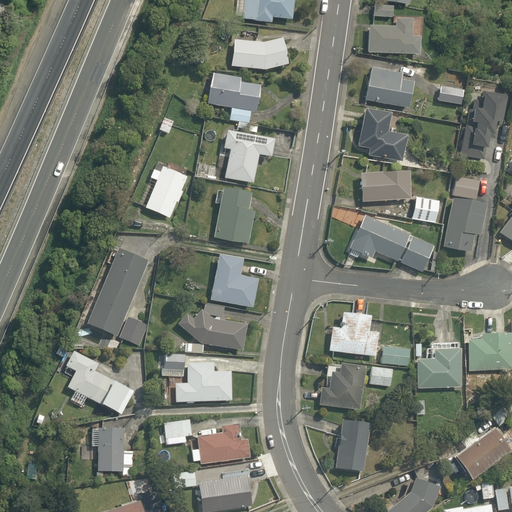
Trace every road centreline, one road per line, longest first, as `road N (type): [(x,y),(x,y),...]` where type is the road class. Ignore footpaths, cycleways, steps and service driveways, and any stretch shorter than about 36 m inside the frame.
road 1 (motorway): [(124,0),(0,286)]
road 2 (tertiary): [(338,0),(294,279)]
road 3 (tertiary): [(294,279),(279,404),(291,460),(321,511)]
road 4 (residential): [(294,279),(447,292),(491,286)]
road 5 (motorway): [(0,180),(80,0)]
